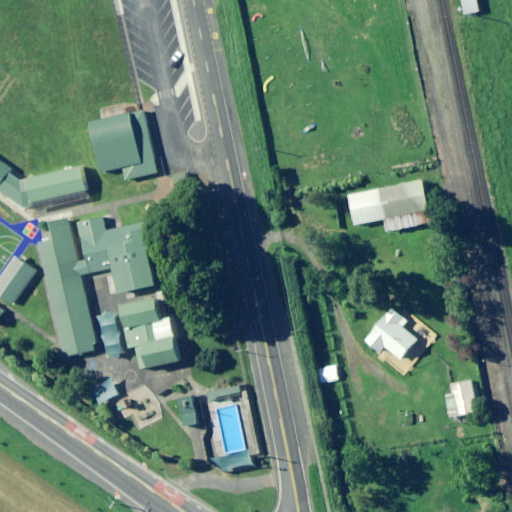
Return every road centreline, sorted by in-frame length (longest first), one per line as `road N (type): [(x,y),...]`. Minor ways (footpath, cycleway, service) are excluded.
road 1 (unclassified): [(194,0),(299,511)]
road 2 (trunk): [(0,385),(179,511)]
